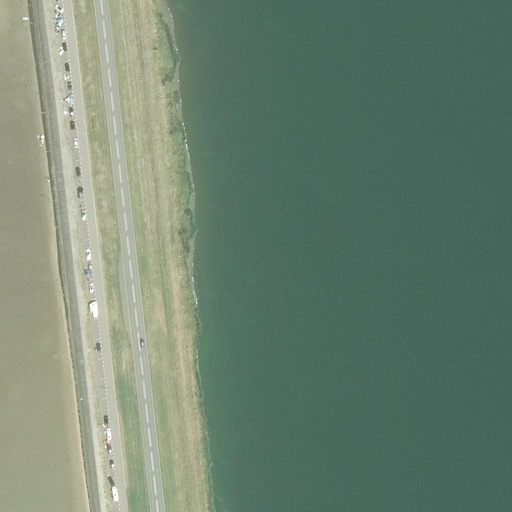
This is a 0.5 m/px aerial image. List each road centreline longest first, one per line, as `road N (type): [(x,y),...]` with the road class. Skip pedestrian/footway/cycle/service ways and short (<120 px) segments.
road 1 (trunk): [(156,511),(98,0)]
road 2 (unclassified): [(122,511),(66,0)]
